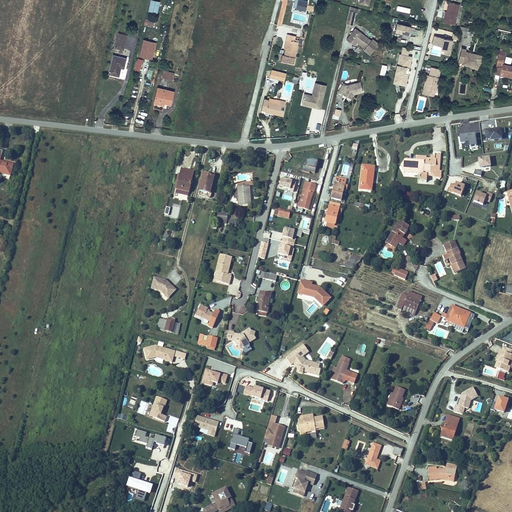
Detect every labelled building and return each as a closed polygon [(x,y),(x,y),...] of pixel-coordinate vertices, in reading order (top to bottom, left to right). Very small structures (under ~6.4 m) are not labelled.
[(153,0),(150,0),(148,12),(157,14),(160,2),(153,0)] [(282,0),(276,24),(281,25),(287,0),(282,0)] [(306,10),(306,0),(294,0),(293,9),(306,10)] [(456,25),(460,4),(449,2),(447,11),(445,11),(443,21),(456,25)] [(358,9),(352,7),(352,8),(351,8),(350,9),(350,8),(346,24),(353,25),(356,12),(357,13),(358,9)] [(411,26),(397,23),(395,31),(409,34),(411,26)] [(459,35),(470,36),(470,27),(459,26),(459,35)] [(352,40),(356,43),(357,42),(365,48),(371,40),(355,28),(346,40),(350,42),(352,40)] [(272,51),(270,51),(268,58),(280,60),(285,38),(281,37),(283,32),(275,30),(273,35),(275,36),(274,43),(272,51)] [(103,33),(100,47),(109,49),(112,35),(103,33)] [(123,51),(127,35),(118,33),(114,48),(123,51)] [(281,62),(294,65),(299,37),(286,35),(281,62)] [(442,37),(434,35),(432,45),(441,46),(442,37)] [(454,61),(458,62),(461,50),(457,49),(457,47),(453,46),(451,57),(455,58),(454,61)] [(461,50),(458,62),(463,63),(464,60),(472,63),(475,53),(461,50)] [(490,71),(498,73),(501,61),(492,59),(493,53),(488,52),(486,63),(491,64),(490,71)] [(397,61),(395,72),(397,73),(397,77),(400,78),(399,83),(405,84),(409,61),(404,60),(405,54),(400,53),(398,61),(397,61)] [(98,55),(94,73),(105,76),(106,67),(111,69),(113,58),(98,55)] [(426,74),(422,93),(438,98),(442,79),(439,78),(442,70),(431,66),(429,75),(426,74)] [(274,71),(259,67),(257,74),(272,78),(274,71)] [(149,69),(148,76),(155,77),(156,70),(149,69)] [(161,78),(173,80),(174,73),(163,70),(161,78)] [(304,93),(301,105),(321,110),(327,85),(315,83),(312,95),(304,93)] [(341,93),(347,98),(350,94),(352,93),(353,94),(362,92),(360,83),(347,85),(343,83),(337,92),(341,94),(341,93)] [(144,87),(140,102),(150,104),(150,102),(157,103),(160,90),(144,87)] [(253,108),(259,109),(268,111),(267,113),(275,115),(278,100),(272,99),(271,103),(259,101),(260,99),(255,98),(253,108)] [(485,141),(505,141),(505,130),(485,131),(485,141)] [(459,145),(468,145),(468,148),(476,147),(475,135),(458,136),(459,145)] [(427,155),(418,154),(417,160),(424,161),(424,168),(421,168),(420,173),(423,173),(422,181),(427,182),(428,177),(430,177),(430,176),(436,176),(435,177),(442,178),(442,171),(440,171),(441,154),(436,154),(436,155),(435,161),(431,161),(431,157),(427,157),(427,155)] [(478,160),(480,170),(491,168),(489,158),(478,160)] [(346,159),(342,182),(353,184),(355,174),(358,174),(360,161),(346,159)] [(424,161),(417,160),(405,159),(401,165),(404,171),(420,173),(421,168),(424,168),(424,161)] [(303,167),(302,172),(315,174),(317,163),(306,161),(306,167),(303,167)] [(164,183),(176,186),(180,166),(169,163),(164,183)] [(362,165),(358,191),(371,193),(375,167),(362,165)] [(189,169),(185,185),(196,188),(200,171),(189,169)] [(322,178),(318,194),(328,196),(332,180),(322,178)] [(293,193),(296,184),(282,179),(278,187),(293,193)] [(237,180),(226,181),(226,199),(238,199),(237,180)] [(317,183),(305,181),(301,202),(300,202),(299,206),(310,209),(314,191),(315,191),(317,183)] [(465,187),(450,183),(447,194),(462,198),(465,187)] [(196,188),(185,185),(184,189),(185,191),(197,194),(199,193),(200,189),(196,188)] [(473,203),(483,207),(487,197),(477,193),(473,203)] [(316,202),(312,218),(322,221),(326,204),(316,202)] [(329,202),(324,228),(335,230),(340,204),(329,202)] [(170,217),(177,219),(181,205),(174,203),(170,217)] [(204,207),(203,218),(213,220),(215,209),(204,207)] [(291,210),(280,207),(279,214),(289,217),(291,210)] [(217,224),(227,224),(227,213),(217,213),(217,224)] [(400,223),(390,241),(400,247),(404,250),(407,244),(403,242),(410,229),(400,223)] [(270,238),(264,250),(273,254),(281,238),(274,235),(277,230),(271,227),(266,236),(270,238)] [(293,240),(295,232),(284,229),(278,256),(284,257),(283,260),(291,261),(296,241),(293,240)] [(296,237),(301,238),(302,233),(309,235),(310,232),(298,229),(296,237)] [(400,247),(390,241),(386,247),(396,253),(400,247)] [(446,247),(447,251),(457,246),(455,243),(446,247)] [(451,262),(456,275),(466,271),(460,257),(461,256),(457,246),(447,251),(449,256),(446,257),(448,263),(451,262)] [(223,257),(213,254),(206,281),(220,284),(222,275),(218,274),(223,257)] [(340,261),(339,266),(354,269),(355,264),(359,264),(361,258),(350,256),(349,263),(340,261)] [(397,270),(394,277),(406,281),(409,274),(397,270)] [(271,273),(262,271),(261,277),(269,279),(271,273)] [(149,286),(166,301),(175,292),(159,276),(149,286)] [(298,281),(287,278),(285,286),(291,287),(289,292),(300,295),(309,303),(316,295),(306,285),(305,286),(303,285),(297,283),(298,281)] [(393,293),(388,291),(382,307),(387,309),(390,302),(393,293)] [(247,292),(243,310),(253,312),(255,313),(256,307),(254,306),(255,303),(257,303),(259,295),(247,292)] [(256,316),(267,318),(271,294),(260,292),(256,316)] [(393,293),(390,302),(403,307),(407,297),(394,292),(393,293)] [(403,307),(390,302),(387,309),(400,314),(403,307)] [(439,302),(433,316),(450,323),(456,309),(439,302)] [(200,310),(199,314),(195,313),(191,311),(192,309),(186,307),(182,318),(197,322),(195,327),(200,328),(205,311),(200,310)] [(430,312),(423,309),(419,316),(426,320),(430,312)] [(156,316),(155,319),(152,330),(165,333),(167,322),(162,321),(162,318),(156,316)] [(149,318),(147,329),(152,330),(155,319),(149,318)] [(220,331),(215,330),(214,338),(220,339),(223,340),(226,346),(231,347),(235,345),(234,343),(242,338),(240,336),(241,331),(237,330),(235,328),(228,332),(229,334),(226,335),(224,334),(219,333),(220,331)] [(202,348),(204,339),(195,337),(193,346),(194,347),(202,348)] [(296,350),(290,342),(273,355),(278,363),(281,361),(285,366),(284,370),(290,371),(290,369),(306,373),(308,367),(306,366),(307,361),(293,358),(290,354),(296,350)] [(359,344),(355,353),(363,356),(367,347),(359,344)] [(150,358),(150,360),(157,362),(161,352),(142,346),(130,348),(133,359),(141,357),(142,354),(144,355),(143,356),(150,358)] [(481,364),(493,368),(495,362),(492,361),(496,349),(484,346),(482,354),(484,355),(481,364)] [(511,374),(511,368),(511,358),(511,352),(511,349),(500,347),(494,370),(511,374)] [(185,360),(186,354),(176,352),(175,358),(185,360)] [(354,385),(358,375),(347,371),(351,360),(339,356),(330,380),(343,385),(344,382),(354,385)] [(318,374),(317,379),(330,382),(331,379),(329,378),(331,370),(334,361),(326,359),(324,365),(321,375),(318,374)] [(218,383),(225,385),(228,376),(206,369),(201,384),(216,388),(218,383)] [(503,381),(506,374),(499,372),(497,380),(503,381)] [(375,396),(374,401),(388,405),(389,402),(387,401),(390,392),(392,386),(383,383),(382,388),(379,397),(375,396)] [(462,392),(457,384),(446,390),(447,391),(446,394),(445,394),(443,402),(440,401),(438,408),(447,411),(449,404),(452,405),(455,396),(462,392)] [(246,386),(243,396),(267,403),(270,392),(246,386)] [(139,417),(151,421),(153,416),(147,414),(150,407),(150,408),(153,400),(143,396),(138,411),(141,412),(139,417)] [(496,404),(492,403),(490,412),(505,415),(508,401),(498,398),(496,404)] [(430,410),(424,432),(434,435),(440,413),(430,410)] [(290,419),(285,420),(287,433),(292,432),(292,430),(298,430),(297,425),(301,424),(302,427),(311,426),(309,415),(300,416),(300,417),(298,417),(298,415),(290,416),(290,419)] [(453,443),(460,419),(447,415),(440,439),(453,443)] [(194,428),(208,432),(207,436),(215,438),(219,423),(197,416),(194,428)] [(266,444),(272,425),(260,421),(258,428),(254,427),(252,436),(255,437),(259,438),(258,442),(266,444)] [(228,449),(235,451),(236,446),(246,449),(245,453),(250,454),(252,445),(248,444),(249,440),(238,437),(239,430),(234,429),(228,449)] [(135,430),(132,441),(147,445),(146,449),(151,451),(153,444),(164,447),(166,439),(155,436),(154,440),(145,438),(146,433),(135,430)] [(259,438),(255,437),(254,443),(265,446),(266,444),(258,442),(259,438)] [(347,451),(350,442),(344,441),(341,449),(347,451)] [(368,444),(360,441),(352,462),(364,467),(367,459),(363,457),(368,444)] [(390,448),(384,446),(382,452),(388,454),(390,448)] [(289,457),(291,450),(284,448),(282,455),(289,457)] [(401,456),(403,450),(395,448),(393,454),(401,456)] [(423,461),(416,462),(418,475),(431,473),(431,475),(442,476),(444,465),(432,463),(424,464),(423,461)] [(299,483),(303,473),(291,469),(290,470),(284,468),(281,477),(284,478),(281,487),(280,491),(290,494),(294,483),(295,483),(296,481),(299,483)] [(139,481),(141,475),(133,472),(131,478),(139,481)] [(405,477),(406,484),(413,483),(412,476),(405,477)] [(150,496),(153,487),(129,480),(126,489),(137,493),(135,498),(144,501),(146,495),(150,496)] [(201,503),(200,502),(191,506),(189,511),(196,511),(197,511),(206,507),(212,504),(213,506),(217,504),(215,502),(216,502),(214,497),(218,495),(213,485),(199,492),(203,500),(203,501),(203,502),(201,503)] [(343,488),(335,486),(333,491),(329,505),(337,508),(339,502),(337,502),(338,498),(339,498),(343,488)] [(345,490),(342,489),(339,498),(338,498),(337,502),(339,502),(337,508),(329,505),(326,510),(330,511),(336,511),(338,509),(339,509),(341,504),(340,504),(345,490)] [(353,511),(358,492),(346,489),(339,511),(353,511)] [(212,504),(206,507),(208,511),(222,504),(218,495),(214,497),(216,502),(215,502),(217,504),(213,506),(212,504)]
